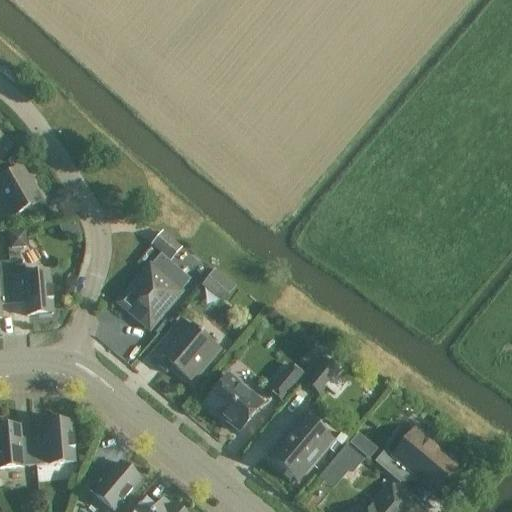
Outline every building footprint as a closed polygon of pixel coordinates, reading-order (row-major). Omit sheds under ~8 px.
[(22,169),(4,179),(0,181),(0,196),(13,218),(41,202),(22,169)] [(75,224),(58,228),(62,235),(73,241),(80,240),(75,224)] [(9,235),(11,251),(27,249),(25,233),(9,235)] [(162,234),(150,247),(170,264),(181,250),(162,234)] [(0,303),(12,302),(10,278),(9,264),(0,264),(0,320),(2,320),(0,303)] [(149,332),(162,317),(181,294),(149,267),(127,293),(128,296),(123,301),(124,308),(129,313),(129,316),(149,332)] [(236,289),(215,271),(204,284),(224,302),(236,289)] [(10,278),(12,302),(25,301),(26,318),(53,316),(49,275),(10,278)] [(181,323),(173,332),(160,347),(169,355),(164,361),(192,384),(218,354),(181,323)] [(326,351),(317,343),(301,362),(311,370),(326,351)] [(325,362),(306,384),(319,395),(324,388),(335,398),(340,392),(345,386),(334,376),(338,372),(325,362)] [(281,402),(303,376),(291,366),(269,391),(281,402)] [(228,378),(218,390),(205,406),(239,434),(262,406),(228,378)] [(303,419),(282,444),(269,460),(297,483),(331,443),(303,419)] [(46,443),(34,444),(36,468),(75,465),(71,424),(45,426),(46,443)] [(0,471),(36,468),(34,444),(21,445),(20,428),(0,429),(0,471)] [(393,458),(385,452),(374,464),(399,485),(409,473),(434,494),(456,468),(439,453),(441,450),(417,430),(393,458)] [(361,461),(346,449),(334,463),(343,471),(353,470),(361,461)] [(99,469),(86,485),(83,488),(112,511),(114,511),(140,482),(119,464),(108,477),(99,469)] [(372,508),(368,511),(407,511),(412,506),(389,487),(379,500),(381,502),(374,509),(372,508)] [(179,511),(173,506),(171,508),(162,500),(155,508),(152,511),(138,511),(137,511),(139,509),(138,508),(135,511),(179,511)]
